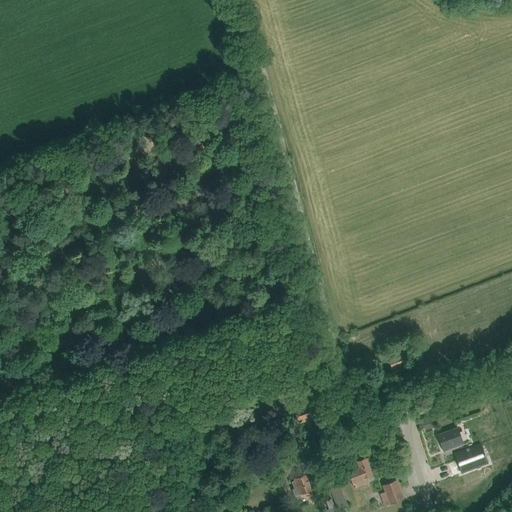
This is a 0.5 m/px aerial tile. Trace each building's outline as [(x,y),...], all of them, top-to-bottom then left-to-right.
[(384,346),(392,369),(419,359),(412,339),(404,342),(403,339),(384,346)] [(279,366),(282,376),(298,371),(295,361),(279,366)] [(314,389),(301,393),(304,406),(295,409),(299,422),(309,419),(309,417),(310,416),(311,418),(314,417),(314,415),(316,414),(314,409),(320,407),(314,389)] [(417,420),(419,426),(434,421),(432,415),(417,420)] [(444,451),(463,443),(457,427),(438,434),(444,451)] [(453,476),(486,464),(479,444),(446,456),(453,476)] [(354,487),(355,489),(357,488),(357,486),(366,483),(364,478),(373,474),(366,457),(357,460),(359,467),(348,471),(354,487)] [(307,472),(293,478),(300,494),(303,493),(304,497),(312,494),(311,490),(313,489),(307,472)] [(396,480),(382,485),(389,504),(402,499),(396,480)] [(330,498),(325,500),(328,508),(333,506),(330,498)]
